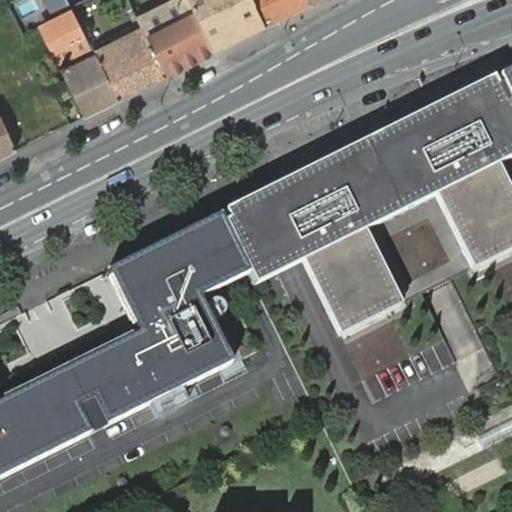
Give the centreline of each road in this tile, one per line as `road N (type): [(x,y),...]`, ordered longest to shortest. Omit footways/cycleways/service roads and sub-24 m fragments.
road 1 (primary): [(0,249),(302,102),(511,14)]
road 2 (primary): [(417,0),(0,207)]
